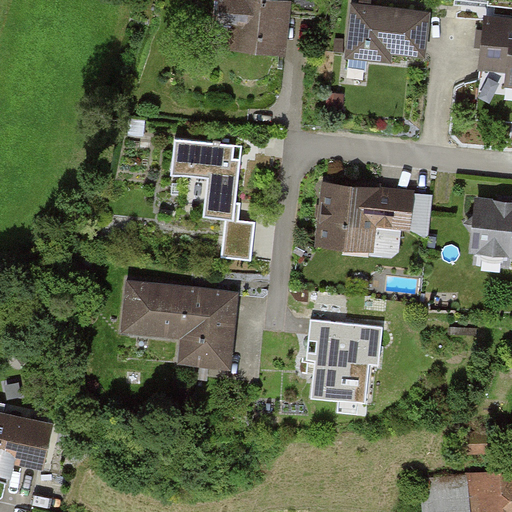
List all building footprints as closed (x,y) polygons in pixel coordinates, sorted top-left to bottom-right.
[(285,0),(285,2),(266,0),(214,0),(213,20),(217,26),(236,28),(234,43),(280,47),(283,14),(315,18),(316,0),(285,0)] [(428,15),(355,7),(350,43),(366,45),(365,56),(388,59),(389,50),(423,54),(428,15)] [(511,23),(486,21),(481,65),(511,68),(511,23)] [(246,145),(182,140),(180,173),(215,176),(212,217),(241,219),(246,145)] [(378,189),(326,184),(320,245),(380,251),(382,225),(426,229),(430,195),(410,193),(410,198),(377,195),(378,189)] [(511,204),(476,201),(471,255),(511,258),(511,204)] [(241,292),(133,280),(128,331),(188,338),(186,360),(233,365),(241,292)] [(352,295),(318,292),(313,343),(322,344),(318,396),(356,400),(359,363),(380,365),(384,327),(350,324),(352,295)] [(10,403),(0,400),(0,477),(16,480),(22,455),(50,461),(58,422),(8,412),(10,403)] [(496,435),(460,435),(460,451),(496,451),(496,435)] [(511,511),(511,471),(421,482),(424,511),(511,511)]
